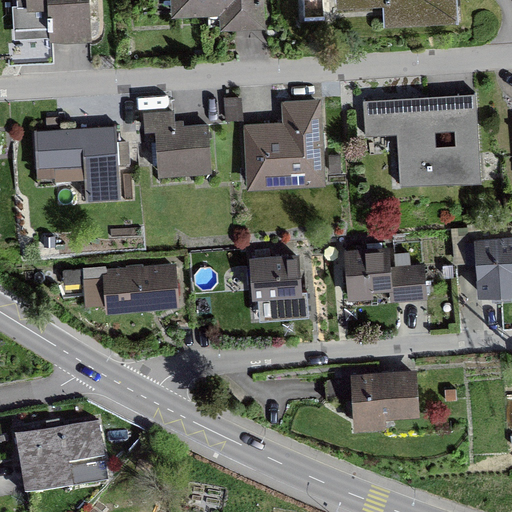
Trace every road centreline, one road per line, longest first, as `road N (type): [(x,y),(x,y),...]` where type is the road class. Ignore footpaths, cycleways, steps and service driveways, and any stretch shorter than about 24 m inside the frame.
road 1 (residential): [(0,88),(511,56)]
road 2 (residential): [(153,401),(167,378),(191,368),(511,341)]
road 3 (tertiary): [(401,511),(153,401)]
